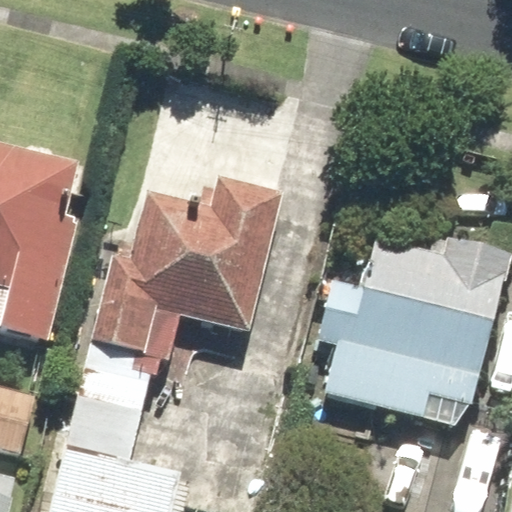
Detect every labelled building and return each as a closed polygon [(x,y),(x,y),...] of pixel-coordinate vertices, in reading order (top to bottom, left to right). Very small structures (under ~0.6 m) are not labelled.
[(0,288),(15,292),(6,332),(50,343),(78,226),(68,223),(82,167),(0,147),(0,288)] [(214,212),(152,197),(135,267),(115,262),(96,343),(173,362),(183,320),(252,336),(286,196),(222,180),(214,212)] [(340,352),(329,397),(471,431),(511,262),(511,258),(451,244),(447,261),(379,245),(367,293),(335,285),(320,347),(340,352)] [(88,365),(53,511),(176,511),(185,478),(132,465),(152,380),(88,365)] [(0,391),(0,450),(24,456),(38,401),(0,391)] [(0,511),(11,511),(18,483),(0,478),(0,511)]
